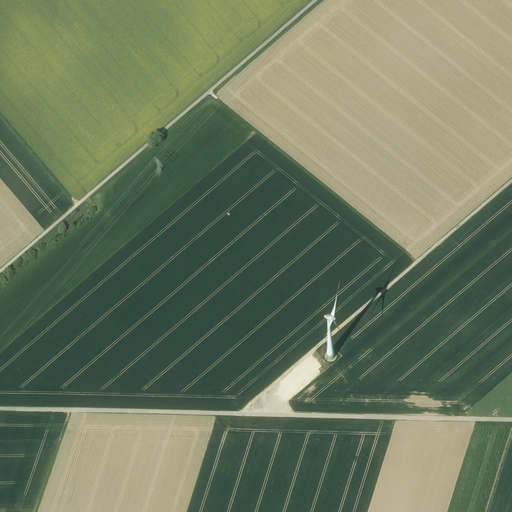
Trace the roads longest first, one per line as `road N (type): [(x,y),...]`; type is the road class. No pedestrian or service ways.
road 1 (track): [(0,409),(511,420)]
road 2 (track): [(0,271),(316,0)]
road 3 (track): [(244,414),(511,181)]
road 4 (track): [(417,262),(208,92)]
